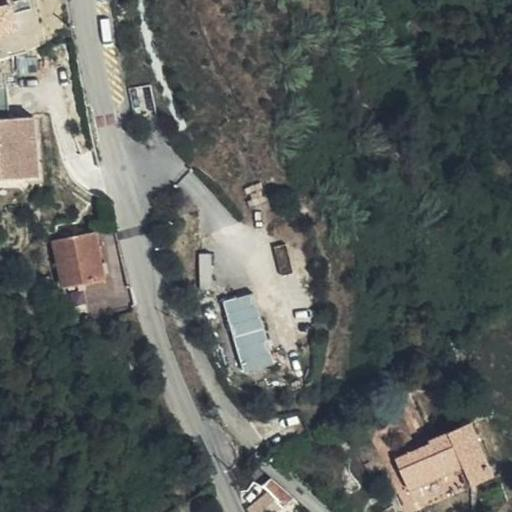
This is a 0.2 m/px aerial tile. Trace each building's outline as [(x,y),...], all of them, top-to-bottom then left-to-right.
[(106,278),(97,232),(53,241),(63,288),(106,278)] [(224,298),(246,372),(278,362),(256,289),(224,298)] [(403,448),(414,443),(401,407),(392,411),(403,448)] [(466,472),(473,486),(494,475),(471,423),(449,434),(448,432),(431,440),(428,441),(430,445),(405,456),(396,460),(411,492),(455,472),(464,467),(466,472)] [(403,448),(405,456),(430,445),(428,441),(431,440),(428,436),(414,443),(403,448)] [(457,477),(460,475),(466,472),(464,467),(455,472),(457,477)] [(468,488),(473,486),(466,472),(460,475),(468,488)] [(294,499),(272,479),(265,486),(271,492),(284,505),(286,508),(294,499)] [(275,511),(284,505),(271,492),(251,511),(252,511),(275,511)]
